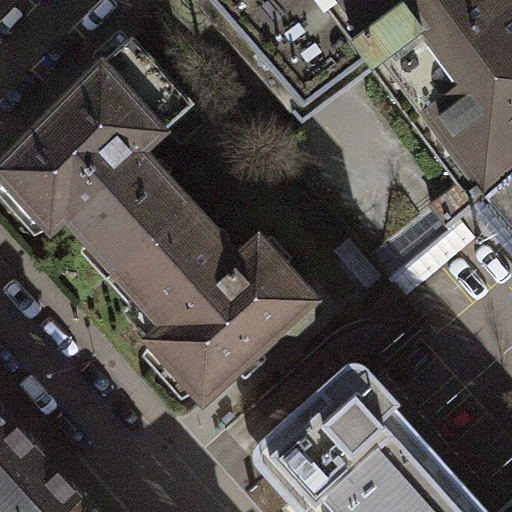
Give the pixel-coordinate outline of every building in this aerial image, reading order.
[(511,0),(194,0),(300,124),(374,72),(392,96),(460,185),(432,205),(448,229),(486,197),(511,174),(511,0)] [(118,270),(191,205),(144,153),(166,134),(164,132),(194,106),(133,38),(105,66),(103,64),(30,136),(0,166),(0,174),(4,179),(0,186),(0,195),(17,215),(28,206),(52,232),(67,220),(91,246),(94,243),(118,270)] [(511,174),(486,197),(490,203),(481,210),(511,245),(511,174)] [(191,205),(118,270),(142,297),(139,299),(164,326),(149,340),(172,366),(162,375),(183,398),(195,392),(204,402),(249,363),(283,331),(297,332),(312,318),(313,305),(317,302),(259,238),(238,257),(191,205)] [(297,511),(490,511),(397,408),(402,404),(368,366),(363,363),(357,362),(352,363),(347,365),(258,444),(254,451),(254,459),(256,466),(297,511)] [(0,511),(66,511),(84,495),(33,440),(13,418),(15,417),(0,401),(0,511)] [(98,511),(84,495),(66,511),(98,511)] [(511,511),(511,499),(497,511),(511,511)]
